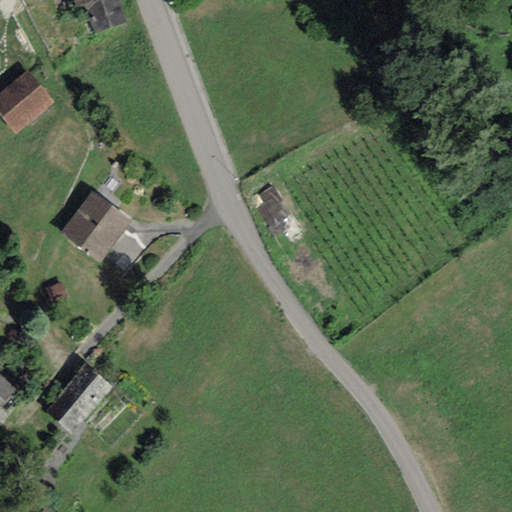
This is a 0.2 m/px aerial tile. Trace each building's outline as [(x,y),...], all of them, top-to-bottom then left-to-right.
[(94,34),(127,22),(119,0),(72,0),(75,10),(84,7),(94,34)] [(0,94),(0,115),(16,134),(53,103),(27,72),(0,94)] [(92,193),(60,234),(99,263),(131,223),(92,193)] [(286,215),(277,199),(263,207),(272,223),(286,215)] [(44,411),(72,436),(115,387),(87,362),(44,411)] [(0,407),(16,389),(0,375),(0,407)]
